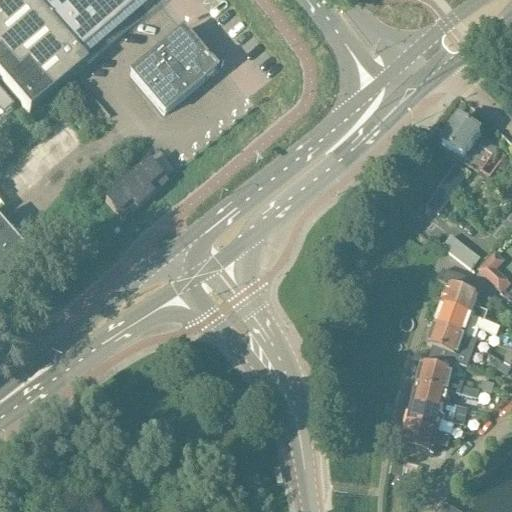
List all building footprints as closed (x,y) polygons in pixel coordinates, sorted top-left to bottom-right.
[(11,0),(0,0),(0,79),(2,82),(27,111),(72,72),(153,3),(150,0),(58,0),(31,23),(15,4),(11,0)] [(162,118),(214,75),(180,34),(128,78),(162,118)] [(463,161),(480,136),(458,121),(441,146),(463,161)] [(121,224),(163,187),(146,167),(103,204),(121,224)] [(437,218),(466,176),(454,168),(425,210),(437,218)] [(0,231),(0,214),(2,213),(0,210),(0,283),(26,261),(0,231)] [(471,273),(480,263),(450,240),(441,252),(471,273)] [(460,293),(464,282),(442,273),(438,285),(449,289),(442,308),(483,324),(486,316),(474,312),(479,300),(460,293)] [(507,284),(496,274),(478,275),(499,293),(507,284)] [(483,324),(442,308),(434,327),(464,339),(473,343),(477,332),(495,340),(499,331),(483,324)] [(473,343),(464,339),(434,327),(427,348),(432,350),(430,359),(454,367),(456,360),(460,350),(471,355),(476,344),(473,343)] [(452,375),(454,367),(430,359),(427,368),(421,367),(416,388),(447,396),(459,399),(461,390),(449,387),(452,375)] [(511,370),(500,364),(495,373),(507,379),(511,370)] [(491,397),(494,388),(481,384),(479,393),(491,397)] [(444,408),(447,396),(416,388),(411,409),(454,419),(457,411),(444,408)] [(477,403),(479,395),(461,390),(459,399),(477,403)] [(457,411),(454,419),(411,409),(406,429),(437,436),(440,425),(462,430),(465,419),(465,417),(466,415),(467,413),(457,411)] [(466,415),(465,417),(473,418),(472,421),(472,423),(478,424),(482,417),(466,415)] [(450,439),(437,436),(406,429),(401,450),(431,458),(435,445),(447,448),(450,439)] [(392,456),(389,479),(401,481),(404,458),(392,456)]
